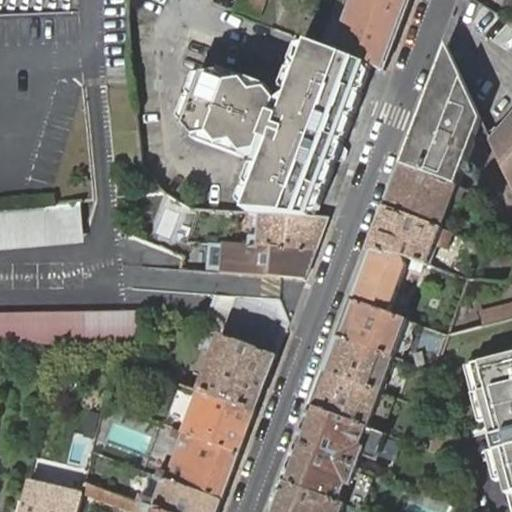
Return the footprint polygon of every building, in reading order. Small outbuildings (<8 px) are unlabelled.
[(265,0),(238,0),(234,10),(258,19),(265,0)] [(366,65),(385,71),(411,0),(356,0),(355,2),(353,1),(334,52),(366,65)] [(361,78),(366,65),(334,52),(310,44),(305,57),(300,70),(285,111),(269,92),(220,74),(205,76),(186,126),(196,138),(242,155),(245,157),(270,152),(258,183),(247,213),(252,213),(263,214),(309,217),(315,203),(357,91),(361,78)] [(446,49),(437,73),(475,140),(482,123),(472,102),(469,96),(446,49)] [(426,103),(402,167),(450,184),(456,186),(474,144),(475,140),(437,73),(426,103)] [(511,118),(492,142),(511,183),(511,118)] [(464,189),(459,187),(456,186),(450,184),(402,167),(386,209),(435,226),(446,195),(460,200),(464,189)] [(448,231),(460,200),(446,195),(435,226),(445,230),(448,231)] [(0,246),(84,239),(81,202),(0,208),(0,246)] [(386,209),(370,252),(402,257),(405,257),(431,266),(439,245),(448,249),(454,233),(448,231),(445,230),(435,226),(386,209)] [(262,237),(263,214),(252,213),(251,236),(262,237)] [(250,246),(318,250),(330,218),(309,217),(263,214),(262,237),(251,236),(250,246)] [(212,244),(209,272),(221,273),(224,244),(212,244)] [(224,244),(221,273),(283,278),(307,280),(318,250),(250,246),(224,244)] [(370,252),(352,300),(389,314),(407,267),(405,257),(402,257),(370,252)] [(278,357),(291,323),(282,301),(236,297),(222,335),(223,335),(278,357)] [(338,337),(396,358),(409,321),(389,314),(352,300),(338,337)] [(483,325),(511,317),(511,303),(480,311),(483,325)] [(152,312),(72,313),(73,344),(153,343),(152,312)] [(0,314),(0,345),(73,344),(72,313),(0,314)] [(257,413),(278,357),(223,335),(220,342),(202,393),(257,413)] [(382,395),(396,358),(338,337),(325,373),(382,395)] [(511,511),(511,355),(473,365),(511,511),(510,511),(511,511)] [(325,373),(312,407),(368,429),(370,429),(382,395),(325,373)] [(185,435),(202,393),(182,385),(166,428),(174,430),(184,434),(185,435)] [(241,455),(257,413),(202,393),(185,435),(241,455)] [(298,445),(359,468),(364,456),(373,459),(379,456),(387,435),(384,434),(370,429),(368,429),(312,407),(298,445)] [(433,453),(459,463),(448,418),(445,418),(433,453)] [(80,437),(97,441),(100,425),(84,421),(80,437)] [(224,502),(241,455),(185,435),(184,434),(174,430),(171,437),(182,442),(170,473),(162,470),(159,478),(165,480),(168,481),(224,502)] [(352,487),(359,468),(298,445),(284,482),(340,503),(347,485),(352,487)] [(96,487),(103,457),(94,453),(89,471),(86,483),(96,487)] [(165,480),(159,478),(154,476),(146,497),(157,502),(165,480)] [(164,511),(219,511),(224,502),(168,481),(165,480),(157,502),(146,497),(142,496),(140,503),(155,508),(156,509),(164,511)] [(344,511),(347,506),(340,503),(284,482),(272,511),(344,511)] [(83,494),(29,483),(22,511),(79,511),(83,496),(83,494)] [(164,511),(156,509),(155,508),(140,503),(96,487),(86,483),(83,494),(131,511),(164,511)]
